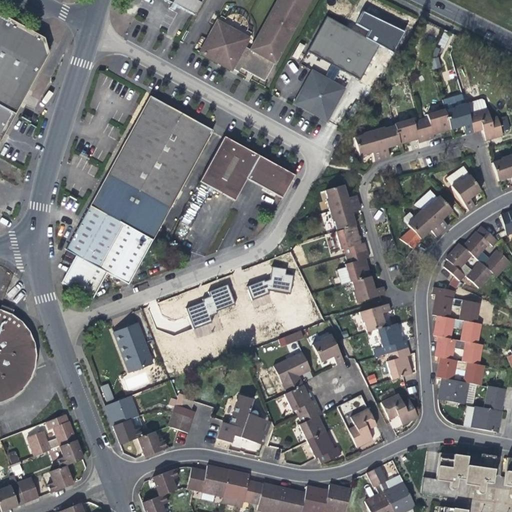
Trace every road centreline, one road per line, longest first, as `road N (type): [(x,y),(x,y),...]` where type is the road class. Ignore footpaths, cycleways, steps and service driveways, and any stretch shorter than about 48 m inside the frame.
road 1 (residential): [(51,331),(268,247),(315,149),(82,25)]
road 2 (residential): [(108,481),(155,459),(193,453),(303,474),(342,468),(388,445)]
road 3 (residential): [(429,432),(417,297),(425,263),(467,221),(511,196)]
road 4 (residential): [(82,25),(37,243)]
road 5 (residential): [(51,331),(108,481)]
